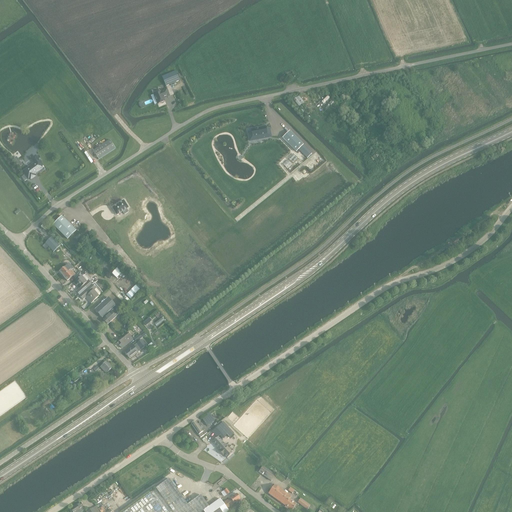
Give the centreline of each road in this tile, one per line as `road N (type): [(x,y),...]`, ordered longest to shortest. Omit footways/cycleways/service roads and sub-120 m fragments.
road 1 (unclassified): [(16,240),(63,200),(215,107),(511,44)]
road 2 (secondary): [(203,342),(307,272),(409,183),(511,131)]
road 3 (unclassified): [(235,388),(395,282),(469,251),(511,206)]
road 4 (unclassified): [(16,240),(135,372)]
road 5 (secondary): [(0,477),(143,381)]
road 6 (unclassified): [(0,463),(135,372)]
road 7 (unclassified): [(161,438),(226,472),(277,511)]
road 8 (unclassified): [(50,511),(161,438)]
